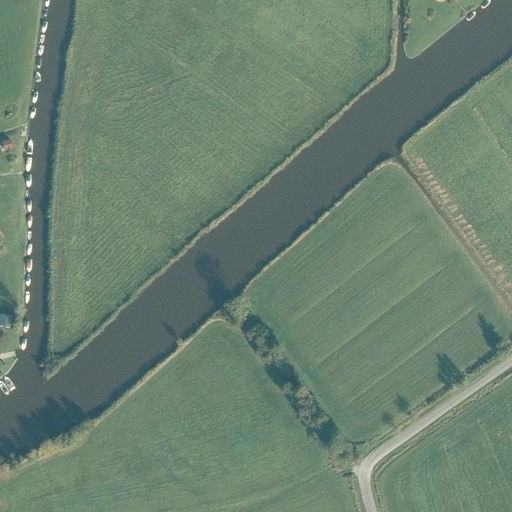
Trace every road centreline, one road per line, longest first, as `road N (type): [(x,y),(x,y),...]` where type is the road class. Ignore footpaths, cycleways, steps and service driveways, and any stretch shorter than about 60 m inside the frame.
road 1 (residential): [(511,359),(374,448),(364,474),(371,511)]
road 2 (track): [(210,511),(365,466)]
